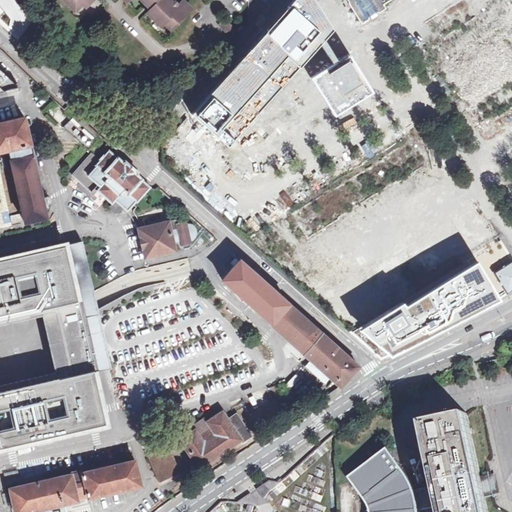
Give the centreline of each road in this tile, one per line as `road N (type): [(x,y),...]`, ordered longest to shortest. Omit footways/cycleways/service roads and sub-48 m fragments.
road 1 (residential): [(380,380),(125,144)]
road 2 (unknown): [(415,92),(212,221)]
road 3 (tertiary): [(182,511),(380,380)]
road 4 (unknown): [(464,171),(282,284)]
road 5 (residential): [(272,0),(125,144)]
road 6 (residential): [(125,144),(0,30)]
